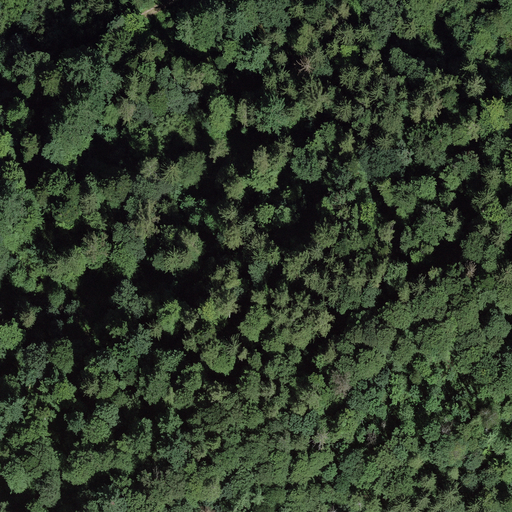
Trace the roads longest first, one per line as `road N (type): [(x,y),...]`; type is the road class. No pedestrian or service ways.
road 1 (track): [(0,392),(172,280),(279,235),(380,206),(511,136)]
road 2 (track): [(172,0),(0,92)]
